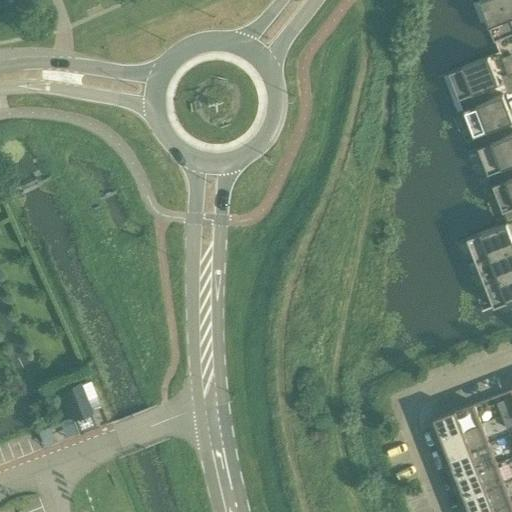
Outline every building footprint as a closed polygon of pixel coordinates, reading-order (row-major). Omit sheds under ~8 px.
[(511,33),(511,21),(503,0),(486,0),(481,2),(480,0),(479,1),(486,20),(494,40),(495,40),(511,33)] [(511,0),(503,0),(511,21),(511,0)] [(501,59),(508,75),(511,73),(511,60),(510,55),(501,59)] [(448,73),(463,111),(504,95),(503,94),(488,100),(483,89),(499,83),(498,82),(496,82),(487,59),(489,59),(488,57),(448,73)] [(463,111),(478,148),(511,134),(511,133),(502,138),(498,127),(511,121),(511,119),(511,120),(502,97),(504,96),(504,95),(463,111)] [(511,134),(478,148),(493,186),(511,178),(511,134)] [(511,178),(493,186),(507,223),(508,224),(511,222),(511,178)] [(467,239),(476,262),(511,247),(511,242),(510,238),(505,225),(508,224),(507,223),(495,228),(467,239)] [(511,247),(476,262),(485,284),(511,273),(511,247)] [(511,273),(485,284),(494,307),(511,299),(511,273)] [(72,418),(101,407),(90,380),(61,392),(72,418)] [(496,403),(501,415),(511,411),(507,399),(496,403)] [(442,437),(442,438),(481,423),(473,403),(434,418),(438,429),(440,430),(442,437)] [(511,412),(511,411),(501,415),(506,428),(511,426),(511,412)] [(449,457),(450,458),(489,443),(481,423),(442,438),(442,439),(443,439),(447,448),(446,449),(447,450),(449,455),(449,457)] [(458,477),(458,478),(497,462),(489,443),(450,458),(451,459),(450,461),(452,462),(454,468),(454,469),(455,470),(458,477)] [(464,497),(466,497),(504,482),(497,462),(458,478),(457,479),(459,480),(462,488),(461,489),(463,490),(465,495),(464,497)] [(471,511),(486,511),(511,502),(511,501),(504,482),(466,497),(466,499),(466,501),(467,501),(470,508),(469,509),(471,510),(471,511)] [(511,511),(511,502),(486,511),(511,511)]
